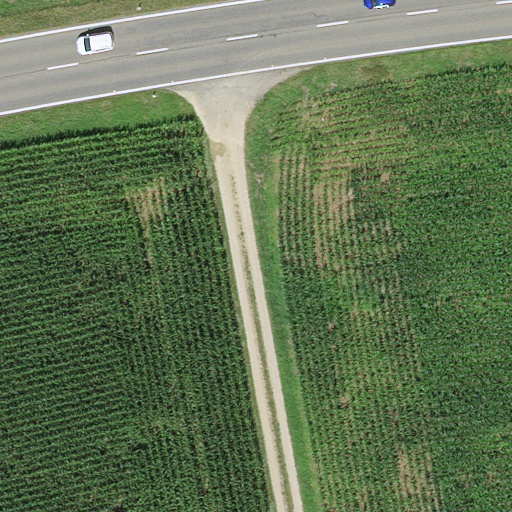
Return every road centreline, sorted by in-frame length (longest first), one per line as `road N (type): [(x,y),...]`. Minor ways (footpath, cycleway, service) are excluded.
road 1 (primary): [(0,78),(80,60),(511,2)]
road 2 (track): [(203,43),(289,511)]
